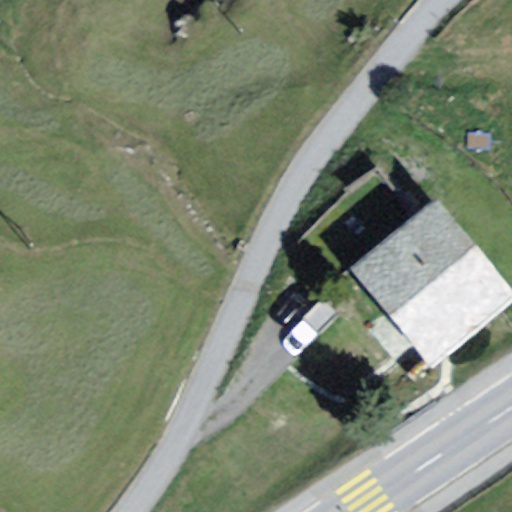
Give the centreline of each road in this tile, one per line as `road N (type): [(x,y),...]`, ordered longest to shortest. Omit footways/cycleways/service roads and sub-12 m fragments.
road 1 (unclassified): [(132,511),(342,97),(447,0)]
road 2 (tertiary): [(358,511),(511,410)]
